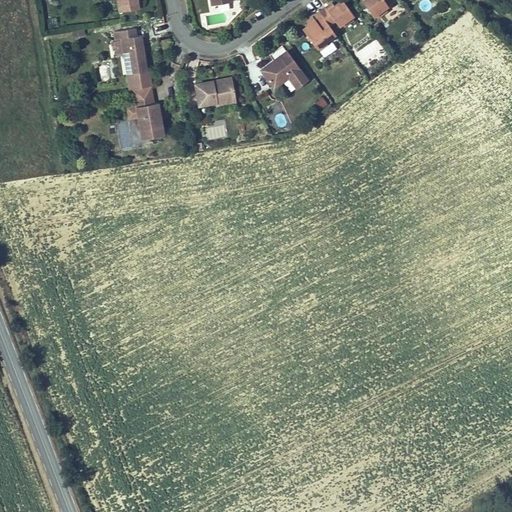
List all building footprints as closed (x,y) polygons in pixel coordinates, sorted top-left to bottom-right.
[(115,0),(118,12),(137,9),(135,0),(115,0)] [(325,6),(318,11),(328,25),(335,21),(338,25),(340,23),(350,16),(352,14),(342,0),(339,0),(333,4),(327,9),(325,6)] [(383,0),(359,0),(370,16),(372,14),(382,7),(385,5),(382,1),(383,0)] [(384,11),(382,7),(372,14),(374,18),(384,11)] [(322,42),(334,33),(328,25),(318,11),(311,16),(314,20),(307,24),(299,30),(313,49),(314,48),(322,42)] [(350,16),(340,23),(343,26),(353,19),(350,16)] [(145,72),(139,36),(135,37),(133,29),(113,32),(114,40),(119,39),(125,75),(126,79),(127,84),(126,84),(127,91),(130,90),(147,87),(150,87),(148,72),(145,72)] [(322,42),(314,48),(316,52),(324,46),(322,42)] [(284,52),(258,70),(272,88),(286,77),(290,82),(300,74),(284,52)] [(305,81),(300,74),(290,82),(294,88),(305,81)] [(211,81),(193,84),(197,105),(214,102),(215,105),(233,101),(230,81),(211,84),(211,81)] [(130,90),(132,100),(149,97),(147,87),(130,90)] [(132,100),(133,107),(150,104),(149,97),(132,100)] [(322,97),(314,104),(319,111),(327,104),(322,97)] [(160,137),(154,103),(150,104),(133,107),(124,109),(126,120),(135,118),(139,140),(160,137)] [(205,139),(227,139),(227,125),(205,125),(205,139)]
